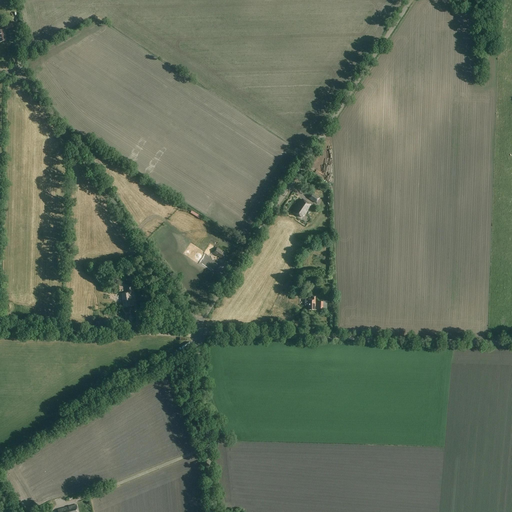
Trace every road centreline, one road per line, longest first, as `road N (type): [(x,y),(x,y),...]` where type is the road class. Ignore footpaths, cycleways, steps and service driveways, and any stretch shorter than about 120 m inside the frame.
road 1 (unclassified): [(200,323),(411,0)]
road 2 (unclassified): [(0,71),(29,82),(200,323)]
road 3 (unclassified): [(511,344),(199,334)]
road 4 (unclassified): [(0,458),(199,339)]
road 5 (unclassified): [(214,511),(199,339)]
road 6 (track): [(0,327),(145,333)]
